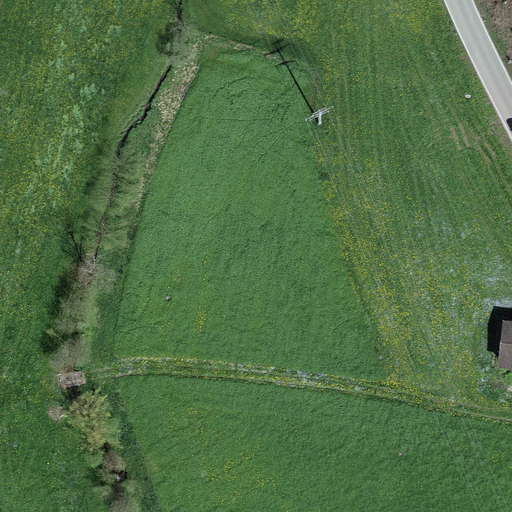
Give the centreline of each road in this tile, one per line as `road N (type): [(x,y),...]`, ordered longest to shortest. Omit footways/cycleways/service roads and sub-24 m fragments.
road 1 (track): [(511,411),(356,380),(245,371),(96,372),(0,398)]
road 2 (tertiary): [(460,0),(511,116)]
